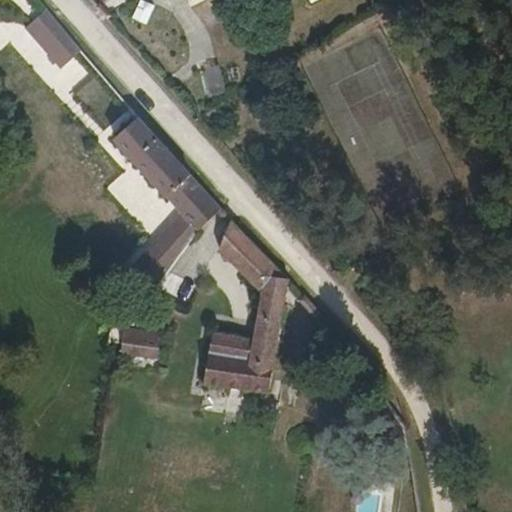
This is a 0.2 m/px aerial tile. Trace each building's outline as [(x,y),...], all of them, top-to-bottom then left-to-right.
[(58,46),(24,6),(0,27),(0,33),(32,69),(58,46)] [(113,111),(102,156),(121,176),(141,206),(156,224),(165,233),(198,208),(113,111)] [(227,274),(257,278),(204,216),(189,256),(222,298),(227,274)] [(118,287),(165,233),(156,224),(118,266),(102,252),(93,263),(118,287)] [(256,280),(257,278),(227,274),(222,298),(211,340),(209,363),(236,369),(256,280)] [(77,324),(73,337),(126,349),(128,335),(77,324)] [(230,398),(236,369),(209,363),(211,340),(175,330),(171,357),(167,383),(230,398)] [(126,346),(126,356),(159,357),(159,347),(126,346)] [(361,492),(358,511),(390,511),(393,497),(361,492)]
